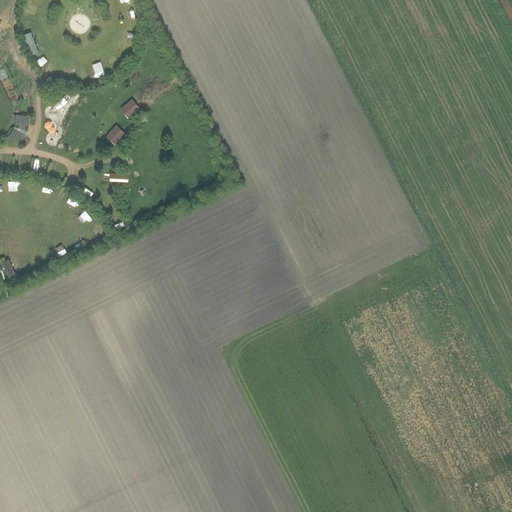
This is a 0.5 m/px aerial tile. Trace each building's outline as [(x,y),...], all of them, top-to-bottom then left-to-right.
[(140,109),(133,101),(125,108),(132,116),(140,109)] [(30,117),(16,115),(15,125),(14,128),(9,136),(21,144),(26,135),(29,127),(30,117)] [(118,142),(125,134),(117,127),(110,135),(118,142)] [(101,239),(110,235),(106,226),(97,231),(101,239)] [(10,282),(20,278),(15,268),(6,272),(10,282)]
